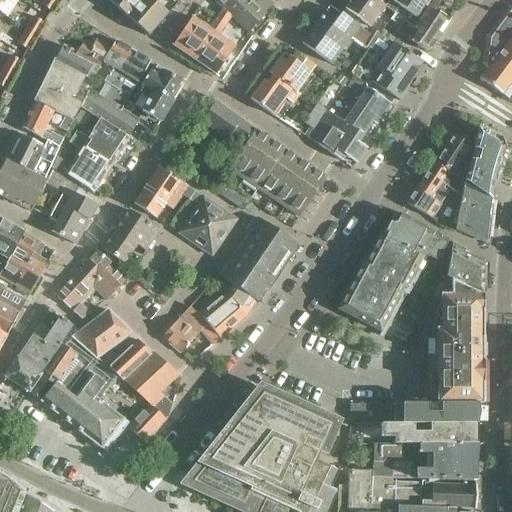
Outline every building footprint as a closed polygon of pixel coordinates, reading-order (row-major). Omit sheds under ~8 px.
[(58,0),(44,0),(41,4),(51,11),(58,0)] [(107,0),(126,16),(140,0),(107,0)] [(140,0),(126,16),(148,35),(168,13),(152,0),(140,0)] [(210,0),(221,9),(229,17),(246,32),(270,5),(264,0),(256,0),(253,4),(248,0),(210,0)] [(381,5),(384,0),(369,0),(368,1),(366,0),(349,0),(344,8),(371,27),(384,8),(381,5)] [(431,0),(390,0),(415,17),(424,4),(428,6),(431,0)] [(417,31),(411,40),(429,52),(441,33),(437,31),(443,20),(432,12),(439,2),(436,0),(432,0),(414,28),(417,31)] [(502,94),(511,80),(511,10),(508,7),(486,37),(482,65),(488,69),(480,79),(502,94)] [(172,45),(193,59),(212,34),(216,37),(229,17),(221,9),(208,31),(190,19),(172,45)] [(326,19),(322,16),(303,42),(331,63),(359,26),(340,13),(332,24),(326,19)] [(33,17),(25,30),(35,36),(43,23),(33,17)] [(35,36),(25,30),(17,43),(27,49),(35,36)] [(212,34),(193,59),(215,74),(233,48),(216,37),(212,34)] [(389,40),(393,43),(375,68),(379,71),(371,81),(399,101),(407,88),(404,87),(421,61),(399,47),(402,44),(392,37),(389,40)] [(83,42),(77,53),(100,67),(110,48),(95,40),(92,46),(83,42)] [(103,100),(133,53),(115,42),(103,62),(112,68),(103,81),(105,83),(97,96),(103,100)] [(83,76),(92,80),(95,74),(89,71),(92,66),(71,55),(74,51),(63,45),(54,62),(83,77),(83,76)] [(150,64),(133,53),(103,100),(109,104),(124,81),(135,88),(150,64)] [(10,55),(2,69),(12,75),(20,61),(10,55)] [(292,89),(296,92),(315,67),(308,61),(306,59),(301,66),(289,57),(286,62),(279,58),(269,73),(267,76),(289,93),(292,89)] [(83,77),(54,62),(36,101),(53,110),(64,116),(72,121),(73,121),(80,107),(81,103),(92,80),(83,76),(83,77)] [(355,64),(350,72),(351,73),(351,74),(359,79),(362,73),(361,68),(355,64)] [(185,84),(154,65),(137,92),(147,99),(140,111),(159,124),(185,84)] [(12,75),(2,69),(0,73),(0,85),(5,88),(12,75)] [(340,74),(336,81),(342,86),(347,79),(340,74)] [(289,93),(267,76),(250,98),(273,115),(285,98),(293,103),(299,94),(296,92),(292,89),(289,93)] [(352,77),(346,86),(356,92),(362,83),(352,77)] [(343,122),(326,110),(308,137),(341,160),(344,155),(355,163),(365,148),(357,143),(372,122),(375,124),(389,104),(367,89),(343,122)] [(86,140),(114,160),(121,150),(128,138),(127,137),(136,124),(119,112),(88,91),(81,103),(80,107),(99,120),(86,140)] [(43,131),(53,110),(36,101),(22,128),(41,136),(58,146),(62,139),(51,133),(49,134),(43,131)] [(245,144),(255,130),(215,102),(202,121),(228,139),(232,134),(245,144)] [(308,137),(326,110),(316,103),(303,122),(313,129),(307,137),(308,137)] [(64,116),(58,128),(66,131),(72,121),(64,116)] [(467,170),(464,180),(490,198),(492,186),(495,171),(503,147),(500,140),(478,129),(472,149),(481,151),(478,162),(470,160),(467,170)] [(242,179),(269,139),(255,130),(245,144),(228,169),(242,179)] [(48,167),(62,176),(63,174),(92,193),(114,160),(86,140),(76,133),(68,144),(79,151),(68,167),(54,157),(48,167)] [(18,134),(6,159),(32,173),(33,172),(38,175),(47,180),(47,179),(43,177),(48,167),(54,157),(56,153),(58,147),(58,146),(41,136),(46,141),(44,147),(18,134)] [(464,180),(467,170),(457,164),(468,147),(453,135),(434,162),(463,182),(464,182),(464,180)] [(284,150),(269,139),(242,179),(256,189),(284,150)] [(256,189),(270,198),(297,160),(284,150),(256,189)] [(33,208),(47,180),(38,175),(33,172),(32,173),(6,159),(0,171),(0,189),(4,193),(2,197),(19,206),(21,202),(33,208)] [(297,160),(270,198),(284,208),(311,170),(297,160)] [(463,182),(434,162),(433,162),(405,203),(429,220),(439,206),(438,205),(446,192),(442,189),(445,186),(456,193),(463,182)] [(135,204),(157,218),(166,204),(173,209),(187,187),(158,168),(135,204)] [(210,168),(200,182),(212,189),(222,176),(210,168)] [(325,180),(311,170),(284,208),(297,218),(325,180)] [(61,190),(67,180),(53,172),(47,183),(61,190)] [(214,191),(227,200),(234,189),(221,180),(214,191)] [(464,180),(464,182),(454,230),(480,240),(485,237),(490,198),(464,180)] [(234,189),(227,200),(242,210),(249,200),(234,189)] [(62,190),(46,220),(53,223),(48,233),(72,247),(93,208),(62,190)] [(203,198),(179,233),(212,256),(236,221),(203,198)] [(129,211),(104,249),(124,264),(137,245),(146,251),(159,232),(129,211)] [(446,267),(451,242),(396,213),(383,238),(380,236),(364,266),(362,264),(337,310),(379,333),(402,289),(405,291),(422,260),(423,260),(425,257),(428,256),(446,267)] [(227,292),(247,316),(257,301),(259,303),(298,245),(256,217),(218,275),(219,276),(232,285),(227,292)] [(0,221),(0,255),(7,259),(21,234),(0,221)] [(0,277),(16,287),(12,295),(24,300),(28,293),(46,262),(32,254),(39,243),(21,234),(7,259),(0,271),(0,277)] [(466,250),(451,242),(446,267),(445,276),(451,279),(483,294),(484,267),(462,257),(466,250)] [(76,273),(96,291),(107,301),(127,279),(96,251),(76,273)] [(81,307),(96,291),(76,273),(56,294),(82,319),(89,313),(81,307)] [(417,352),(426,354),(427,354),(437,306),(451,279),(445,276),(444,277),(440,276),(428,305),(417,352)] [(483,404),(483,294),(451,279),(437,306),(428,356),(427,404),(477,404),(483,404)] [(0,345),(13,322),(24,300),(12,295),(0,289),(0,345)] [(213,345),(247,316),(227,292),(226,292),(197,316),(190,308),(181,318),(198,332),(200,331),(213,345)] [(80,334),(79,332),(49,308),(4,375),(28,391),(58,346),(60,348),(63,344),(71,338),(74,336),(80,334)] [(107,311),(79,332),(80,334),(74,336),(97,357),(130,332),(107,311)] [(180,354),(198,332),(181,318),(163,338),(180,354)] [(58,346),(28,391),(29,392),(101,447),(105,451),(128,423),(99,399),(117,377),(99,361),(96,358),(97,357),(74,336),(71,338),(63,344),(60,348),(58,346)] [(104,357),(99,361),(117,377),(121,380),(150,354),(137,340),(117,358),(111,352),(104,357)] [(147,403),(166,384),(178,373),(152,352),(150,354),(121,380),(147,403)] [(170,388),(166,384),(147,403),(149,404),(128,427),(144,441),(164,419),(172,405),(163,395),(170,388)] [(324,511),(335,490),(328,487),(335,470),(314,460),(318,451),(319,452),(331,424),(262,393),(192,481),(247,505),(253,492),(267,498),(260,511),(324,511)] [(429,423),(477,423),(477,404),(427,404),(350,405),(349,424),(382,425),(413,423),(429,423)] [(476,444),(477,423),(429,423),(413,423),(382,425),(381,436),(395,436),(395,444),(476,444)] [(430,462),(476,464),(476,444),(395,444),(373,444),(372,462),(418,462),(418,453),(431,454),(430,462)] [(475,481),(476,464),(430,462),(430,470),(415,470),(414,479),(475,481)] [(470,511),(470,509),(371,505),(372,477),(371,477),(371,470),(347,470),(345,511),(470,511)] [(0,511),(17,511),(24,494),(25,494),(23,493),(19,488),(16,485),(12,482),(7,478),(3,476),(0,474),(0,511)] [(391,478),(372,477),(371,505),(470,509),(474,509),(474,486),(433,484),(391,481),(391,478)] [(17,511),(53,511),(25,494),(24,494),(17,511)]
